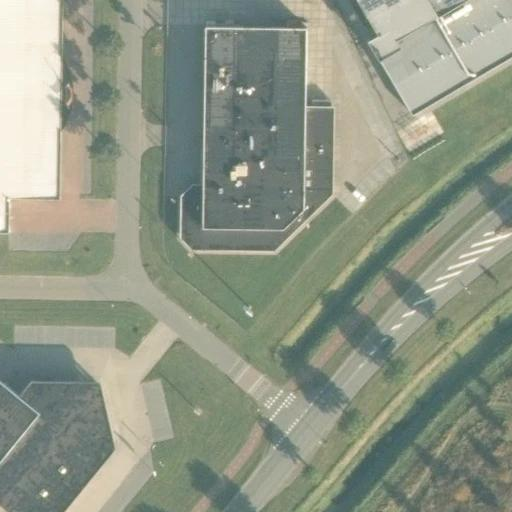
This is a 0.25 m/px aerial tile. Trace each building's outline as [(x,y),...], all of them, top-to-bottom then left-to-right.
[(62,93),(63,0),(0,0),(0,72),(30,73),(50,93),(62,93)] [(511,57),(511,0),(358,0),(380,36),(371,41),(381,58),(379,59),(413,116),(511,57)] [(307,28),(206,27),(204,187),(194,186),(184,197),(183,237),(193,248),(274,249),(305,219),(305,210),(311,204),(315,208),(331,193),(332,109),(306,109),(307,28)] [(61,199),(62,93),(50,93),(30,73),(0,72),(0,232),(10,233),(10,198),(61,199)] [(22,397),(0,379),(0,499),(15,511),(59,511),(113,447),(98,384),(34,383),(22,397)]
